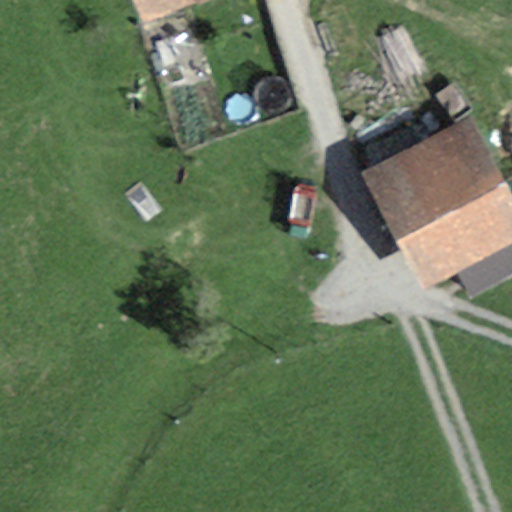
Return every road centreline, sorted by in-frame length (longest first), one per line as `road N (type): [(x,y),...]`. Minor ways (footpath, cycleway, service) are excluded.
road 1 (residential): [(386,298),(286,0)]
road 2 (track): [(511,346),(386,298)]
